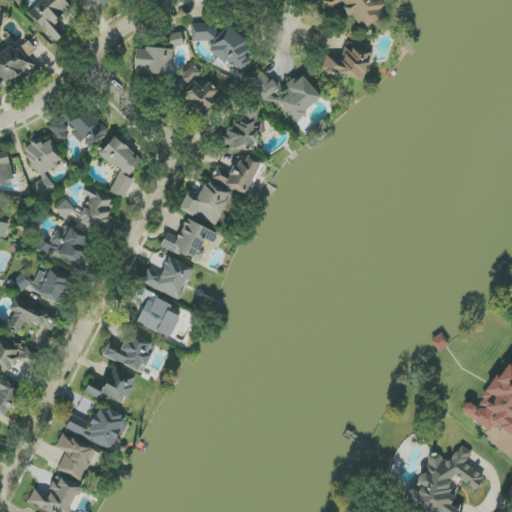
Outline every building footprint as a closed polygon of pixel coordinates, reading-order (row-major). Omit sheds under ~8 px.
[(72,8),(64,0),(44,0),(30,13),(56,43),(67,33),(56,22),(72,8)] [(385,6),(380,0),(324,0),(333,10),(342,3),(363,30),(373,23),(377,27),(387,19),(380,10),(385,6)] [(191,25),(193,43),(211,40),(214,63),(231,61),(232,71),(247,69),(241,28),(215,32),(213,22),(191,25)] [(171,48),(184,45),(182,32),(168,35),(171,48)] [(0,50),(0,87),(4,84),(5,85),(23,72),(26,75),(38,66),(30,56),(36,51),(29,41),(15,51),(10,43),(0,50)] [(322,69),(364,82),(373,54),(345,45),(340,59),(327,55),(322,69)] [(172,49),(136,48),(136,69),(145,70),(145,75),(172,75),(172,49)] [(182,95),(203,115),(222,94),(192,66),(180,79),(189,88),(182,95)] [(322,98),(303,76),(296,83),(294,80),(281,92),(263,71),(249,84),(271,108),(279,102),(296,121),(322,98)] [(258,107),(243,107),(243,122),(234,121),(233,131),(224,131),(224,149),(260,150),(260,123),(257,123),(258,107)] [(68,125),(89,150),(108,133),(87,109),(68,125)] [(72,134),(58,118),(48,127),(62,143),(72,134)] [(65,162),(50,140),(45,143),(41,137),(22,149),(42,179),(33,185),(41,197),(54,188),(46,175),(65,162)] [(127,178),(143,161),(116,137),(100,153),(127,178)] [(0,182),(13,180),(8,152),(0,153),(0,182)] [(211,182),(249,195),(261,162),(247,157),(245,163),(237,160),(233,172),(217,166),(211,182)] [(134,180),(120,173),(110,192),(124,199),(134,180)] [(199,199),(187,194),(180,209),(217,226),(231,193),(206,182),(199,199)] [(116,202),(88,185),(81,196),(89,201),(78,220),(95,230),(99,223),(102,226),(116,202)] [(76,211),(67,200),(55,208),(64,220),(76,211)] [(216,233),(187,219),(178,238),(168,233),(161,246),(201,265),(216,233)] [(0,237),(6,239),(9,224),(0,222),(0,237)] [(37,251),(48,253),(48,255),(86,262),(92,235),(64,229),(63,232),(54,230),(52,241),(39,238),(37,251)] [(142,284),(179,300),(193,269),(168,258),(161,275),(148,270),(142,284)] [(60,303),(71,276),(52,268),(49,275),(40,271),(36,281),(18,274),(13,287),(25,292),(26,289),(60,303)] [(170,339),(180,317),(169,311),(171,307),(149,296),(136,323),(170,339)] [(15,298),(9,310),(15,313),(7,329),(20,335),(26,321),(51,332),(58,318),(15,298)] [(104,356),(143,374),(156,345),(130,334),(124,348),(110,342),(104,356)] [(22,345),(2,338),(0,344),(0,372),(10,376),(22,345)] [(511,355),(478,408),(468,402),(461,412),(490,431),(494,425),(511,437),(511,355)] [(136,377),(114,368),(106,386),(91,380),(86,393),(100,399),(102,395),(124,405),(136,377)] [(0,412),(10,415),(18,386),(0,381),(0,382),(0,412)] [(73,415),(66,430),(116,452),(120,441),(129,421),(99,407),(92,424),(73,415)] [(56,448),(66,453),(58,470),(81,481),(95,450),(63,434),(56,448)] [(406,498),(417,511),(419,511),(459,511),(457,509),(451,506),(457,495),(449,486),(454,477),(477,490),(484,478),(477,471),(465,464),(472,452),(462,447),(455,454),(454,455),(446,463),(437,453),(431,458),(415,486),(409,493),(406,498)]
